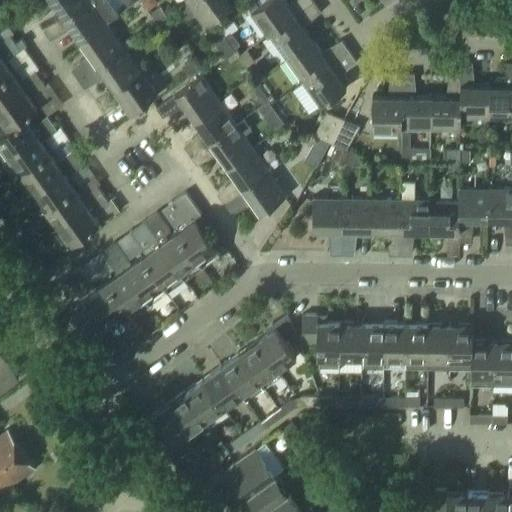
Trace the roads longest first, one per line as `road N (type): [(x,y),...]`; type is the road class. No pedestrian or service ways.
road 1 (residential): [(511,278),(262,277)]
road 2 (residential): [(149,197),(21,20)]
road 3 (residential): [(262,277),(90,401)]
road 4 (residential): [(262,277),(196,179),(176,175),(149,197)]
road 5 (residential): [(511,48),(394,58),(360,38)]
road 6 (residential): [(90,401),(0,274)]
road 7 (residential): [(149,197),(50,273)]
